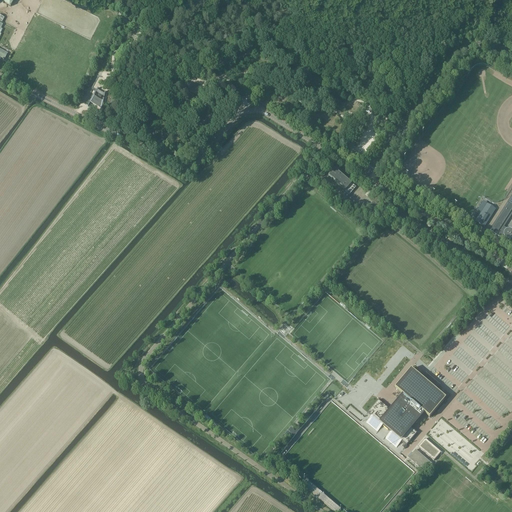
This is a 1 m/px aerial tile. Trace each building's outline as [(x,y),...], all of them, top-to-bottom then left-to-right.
[(13,0),(5,0),(3,4),(11,8),(15,1),(13,0)] [(197,94),(199,87),(187,85),(187,86),(183,85),(181,94),(189,96),(190,93),(197,94)] [(100,113),(100,114),(101,115),(105,92),(105,91),(104,94),(98,90),(99,88),(98,88),(88,106),(86,105),(86,106),(87,106),(88,107),(87,108),(88,108),(89,107),(100,113)] [(345,191),(352,183),(335,169),(329,177),(345,191)] [(511,194),(489,231),(493,233),(507,242),(508,240),(510,240),(511,239),(511,238),(511,230),(510,229),(509,229),(508,229),(507,229),(504,227),(511,213),(511,194)] [(486,204),(475,222),(484,227),(495,210),(486,204)] [(377,400),(367,412),(368,413),(371,416),(382,426),(387,430),(388,429),(390,431),(389,431),(390,432),(401,442),(406,446),(411,440),(413,438),(417,433),(412,429),(416,424),(424,413),(430,418),(446,399),(441,394),(439,393),(435,390),(439,385),(426,373),(421,378),(411,369),(394,388),(402,394),(394,404),(389,409),(385,406),(383,405),(383,404),(377,400)] [(496,433),(501,428),(497,424),(492,429),(496,433)] [(458,432),(456,430),(453,433),(445,427),(443,429),(453,438),(458,432)] [(425,439),(418,447),(434,461),(441,453),(425,439)] [(416,450),(409,458),(425,472),(432,464),(416,450)] [(333,511),(337,511),(340,509),(305,480),(301,485),(333,511)]
